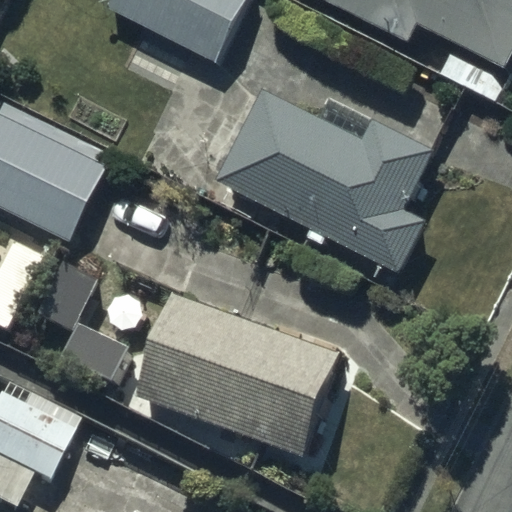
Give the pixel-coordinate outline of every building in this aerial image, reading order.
[(262,0),(121,0),(111,21),(227,76),(262,0)] [(511,0),(294,0),(415,61),(427,38),(511,80),(511,0)] [(323,126),(265,98),(220,191),(409,283),(433,234),(413,225),(444,162),(332,108),(323,126)] [(115,162),(7,110),(0,123),(0,218),(76,255),(110,184),(105,182),(115,162)] [(269,340),(181,306),(146,407),(313,471),(351,371),(341,367),(344,357),(273,330),(269,340)] [(0,462),(0,510),(3,511),(37,511),(74,439),(0,402),(0,453),(4,455),(0,462)]
